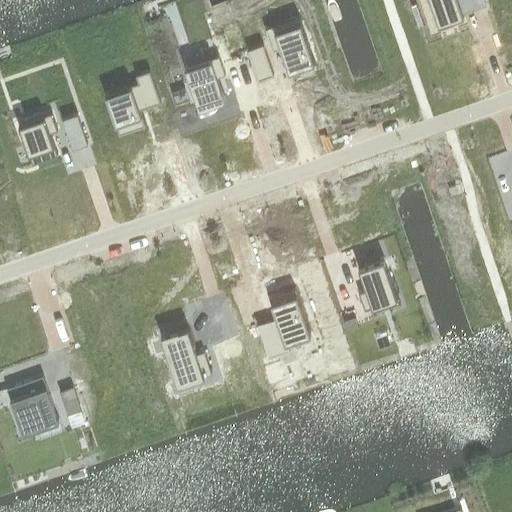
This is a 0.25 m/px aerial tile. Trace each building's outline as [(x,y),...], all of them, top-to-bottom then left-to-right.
[(435,0),(443,23),(468,14),(463,0),(435,0)] [(511,0),(497,0),(501,12),(511,8),(511,0)] [(274,25),(267,27),(275,50),(282,48),(292,74),(318,65),(300,16),(274,25)] [(261,44),(248,49),(256,73),(258,80),(274,75),(264,43),(261,44)] [(217,59),(187,69),(200,111),(224,103),(216,80),(223,77),(217,59)] [(106,91),(105,92),(119,133),(120,133),(145,124),(137,101),(143,99),(144,98),(147,106),(149,105),(161,101),(152,76),(150,69),(136,74),(138,80),(137,81),(134,82),(106,91)] [(51,111),(17,122),(31,162),(56,153),(48,131),(56,129),(51,111)] [(78,112),(63,117),(72,147),(87,142),(78,112)] [(391,255),(367,264),(375,287),(368,289),(374,306),(406,294),(391,255)] [(271,318),(259,322),(270,355),(292,348),(290,344),(289,339),(313,331),(297,286),(271,295),(280,322),(273,325),(271,318)] [(355,316),(344,319),(347,328),(358,325),(355,316)] [(189,325),(163,334),(180,383),(214,371),(206,349),(198,352),(189,325)] [(133,412),(123,382),(137,377),(127,346),(76,363),(87,394),(101,389),(112,420),(133,412)] [(43,377),(8,389),(24,435),(59,422),(43,377)] [(71,387),(60,391),(68,413),(79,409),(71,387)]
